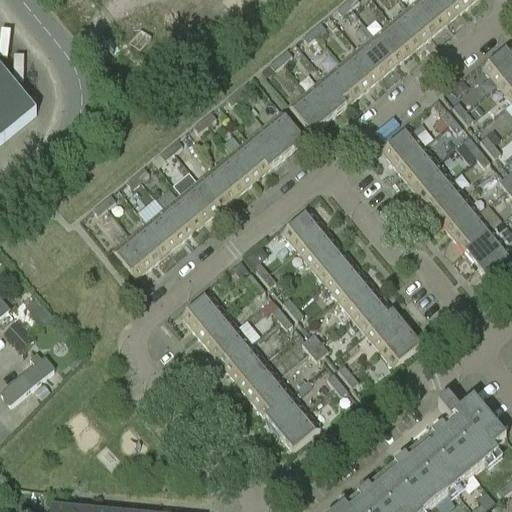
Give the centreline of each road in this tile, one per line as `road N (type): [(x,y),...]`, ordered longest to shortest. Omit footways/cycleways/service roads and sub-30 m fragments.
road 1 (residential): [(261,511),(141,365),(134,342),(147,320),(321,172)]
road 2 (residential): [(261,511),(417,381),(450,375),(481,349)]
road 3 (unclassified): [(0,203),(70,142),(81,118),(70,64),(18,0)]
road 4 (residential): [(321,172),(511,14)]
road 5 (residential): [(481,349),(427,267),(385,250),(321,172)]
